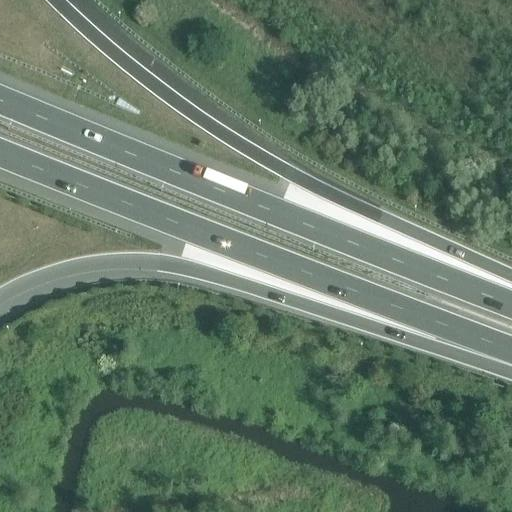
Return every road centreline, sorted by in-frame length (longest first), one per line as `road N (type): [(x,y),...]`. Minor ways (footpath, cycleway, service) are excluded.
road 1 (motorway): [(511,307),(0,99)]
road 2 (motorway): [(0,152),(511,353)]
road 3 (motorway): [(511,289),(249,149),(54,0)]
road 4 (motorway): [(0,306),(32,288),(104,270),(157,271),(268,293),(511,363)]
